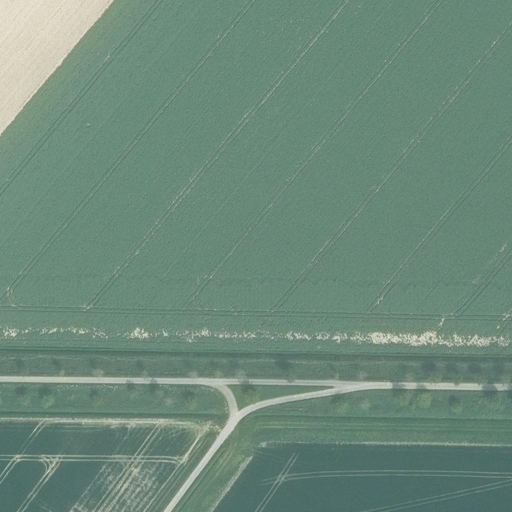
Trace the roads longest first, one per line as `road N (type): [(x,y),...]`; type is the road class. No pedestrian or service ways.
road 1 (unclassified): [(215,382),(0,379)]
road 2 (unclassified): [(354,386),(511,385)]
road 3 (unclassified): [(215,382),(354,386)]
road 4 (unclassified): [(236,417),(354,386)]
